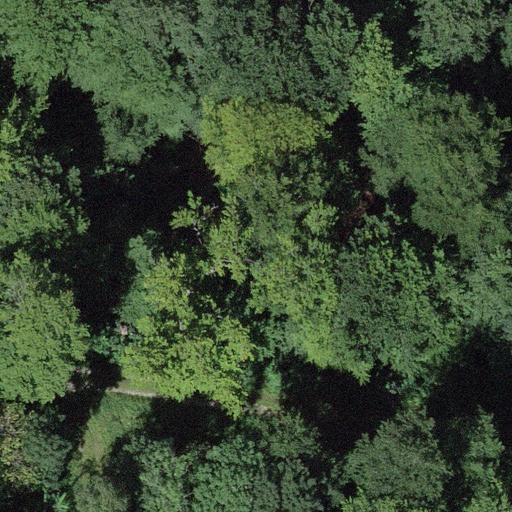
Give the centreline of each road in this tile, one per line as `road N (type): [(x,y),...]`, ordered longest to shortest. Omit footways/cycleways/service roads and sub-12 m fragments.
road 1 (track): [(373,419),(0,370)]
road 2 (track): [(373,419),(184,456),(123,481),(94,511)]
road 3 (residential): [(373,419),(511,413)]
